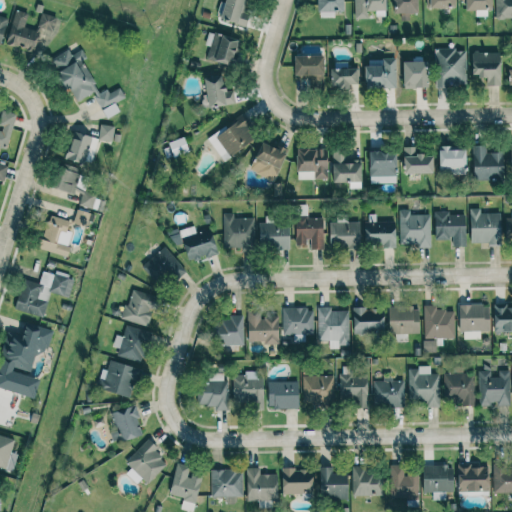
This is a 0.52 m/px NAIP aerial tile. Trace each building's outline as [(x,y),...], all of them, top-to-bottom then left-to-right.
[(250,0),(224,0),(221,20),(245,25),(250,0)] [(342,0),(316,0),(317,11),(343,11),(342,0)] [(353,0),(355,19),(368,18),(368,14),(385,14),(384,0),(353,0)] [(393,0),(393,14),(400,14),(400,20),(409,20),(409,13),(417,13),(416,0),(393,0)] [(429,0),(429,8),(455,8),(454,0),(429,0)] [(464,0),(465,10),(491,10),(490,0),(464,0)] [(511,0),(494,0),(494,18),(511,18),(511,0)] [(41,12),(36,30),(24,27),(28,13),(15,10),(6,44),(35,51),(41,28),(53,32),(57,17),(41,12)] [(0,44),(8,17),(0,15),(0,44)] [(242,40),(210,30),(205,45),(210,46),(206,59),(229,66),(232,57),(236,59),(242,40)] [(434,50),(436,87),(467,85),(465,48),(434,50)] [(100,109),(125,97),(121,87),(108,93),(107,90),(99,93),(81,52),(72,56),(69,49),(51,57),(72,103),(93,94),(100,109)] [(472,76),(486,77),(486,86),(500,86),(500,52),(472,52),(472,76)] [(323,55),(293,56),(294,76),(310,76),(310,87),(323,87),(323,55)] [(364,66),(364,88),(396,87),(395,58),(381,59),(381,65),(364,66)] [(427,88),(428,62),(403,61),(402,88),(427,88)] [(357,69),(331,68),(330,89),(348,89),(348,83),(356,83),(357,69)] [(235,104),(233,90),(225,92),(222,74),(203,77),(208,108),(235,104)] [(102,110),(107,119),(119,111),(114,103),(102,110)] [(15,114),(1,111),(0,116),(0,146),(7,148),(15,114)] [(256,136),(240,116),(208,140),(224,161),(256,136)] [(112,142),(114,126),(100,124),(98,140),(112,142)] [(67,160),(87,163),(90,134),(71,131),(67,160)] [(189,152),(185,137),(168,142),(173,157),(189,152)] [(249,171),(275,180),(286,150),(260,140),(249,171)] [(472,178),(501,179),(502,153),(486,153),(486,146),(473,145),(472,178)] [(404,173),(432,173),(432,155),(416,155),(416,147),(403,147),(404,173)] [(465,173),(465,147),(438,148),(439,174),(465,173)] [(297,180),(327,179),(327,149),(297,149),(297,180)] [(360,183),(361,163),(341,162),(341,151),(332,151),(331,181),(360,183)] [(395,151),(369,151),(369,184),(396,183),(395,151)] [(0,180),(3,182),(8,166),(0,163),(0,180)] [(295,246),(309,246),(309,249),(323,249),(322,217),(307,217),(307,205),(295,205),(295,246)] [(470,244),(500,243),(500,213),(479,213),(479,208),(470,208),(470,244)] [(88,228),(92,214),(77,210),(72,223),(88,228)] [(430,248),(430,214),(409,214),(409,210),(399,210),(399,244),(416,244),(416,248),(430,248)] [(435,239),(452,239),(452,246),(465,246),(465,215),(448,215),(448,211),(434,212),(435,239)] [(223,247),(253,248),(254,218),(233,217),(233,213),(223,213),(223,247)] [(67,231),(70,220),(47,215),(39,250),(66,256),(71,232),(67,231)] [(259,222),(259,249),(289,248),(288,221),(266,221),(266,222),(259,222)] [(330,246),(360,245),(359,222),(329,223),(330,246)] [(394,222),(365,223),(366,247),(395,246),(394,222)] [(188,263),(219,253),(212,228),(196,233),(193,226),(178,231),(188,263)] [(184,269),(164,246),(141,267),(161,290),(184,269)] [(14,310),(43,317),(47,301),(39,299),(40,295),(47,297),(48,293),(69,298),(74,277),(55,272),(54,275),(42,271),(39,284),(22,279),(14,310)] [(121,318),(147,327),(157,297),(132,288),(121,318)] [(454,338),(454,310),(437,311),(437,305),(423,306),(424,338),(454,338)] [(489,331),(489,305),(459,305),(460,339),(480,339),(480,331),(489,331)] [(511,331),(511,306),(494,307),(494,331),(511,331)] [(339,349),(339,344),(348,344),(348,311),(330,311),(330,307),(318,307),(317,340),(329,340),(329,349),(339,349)] [(388,307),(389,334),(418,334),(418,307),(388,307)] [(313,334),(312,308),(282,309),(282,335),(313,334)] [(383,332),(383,309),(352,309),(353,333),(383,332)] [(278,317),(260,316),(260,313),(247,313),(247,342),(278,343),(278,317)] [(243,315),(228,316),(228,320),(217,321),(217,345),(243,344),(243,315)] [(0,388),(34,398),(40,377),(29,374),(35,353),(45,355),(52,330),(25,323),(20,340),(6,336),(0,356),(0,388)] [(117,356),(141,363),(150,332),(125,326),(122,337),(115,335),(112,347),(119,348),(117,356)] [(423,340),(423,351),(435,352),(436,341),(423,340)] [(130,397),(138,368),(109,361),(107,370),(101,369),(96,388),(130,397)] [(408,367),(408,404),(439,405),(439,374),(429,373),(430,367),(408,367)] [(479,370),(479,406),(508,406),(508,370),(498,370),(498,377),(490,377),(490,370),(479,370)] [(226,373),(208,373),(208,381),(201,381),(200,407),(226,408),(226,373)] [(261,373),(232,373),(232,401),(251,400),(251,409),(262,409),(261,373)] [(366,373),(338,374),(339,401),(367,400),(366,373)] [(473,405),(475,374),(444,373),(443,397),(453,398),(453,404),(473,405)] [(302,375),(302,402),(333,401),(333,375),(302,375)] [(374,380),(373,406),(403,407),(404,381),(374,380)] [(267,381),(268,408),(298,407),(298,381),(267,381)] [(112,412),(120,442),(143,435),(134,406),(112,412)] [(14,440),(0,435),(0,469),(11,473),(17,454),(10,452),(14,440)] [(144,487),(166,464),(154,452),(158,447),(150,439),(123,467),(144,487)] [(193,511),(201,476),(188,473),(190,466),(176,463),(169,494),(183,497),(180,509),(193,511)] [(418,498),(418,476),(403,475),(403,465),(390,465),(389,497),(418,498)] [(422,492),(452,492),(453,465),(423,465),(422,492)] [(488,465),(458,465),(458,492),(488,491),(488,465)] [(351,495),(378,495),(379,475),(368,474),(368,466),(352,466),(351,495)] [(493,493),(511,492),(511,466),(492,467),(493,493)] [(347,499),(347,474),(333,474),(333,467),(320,467),(319,498),(347,499)] [(276,474),(259,475),(259,468),(245,468),(246,501),(277,500),(276,474)] [(242,496),(242,469),(210,470),(210,497),(242,496)] [(282,494),(312,493),(311,469),(281,470),(282,494)]
